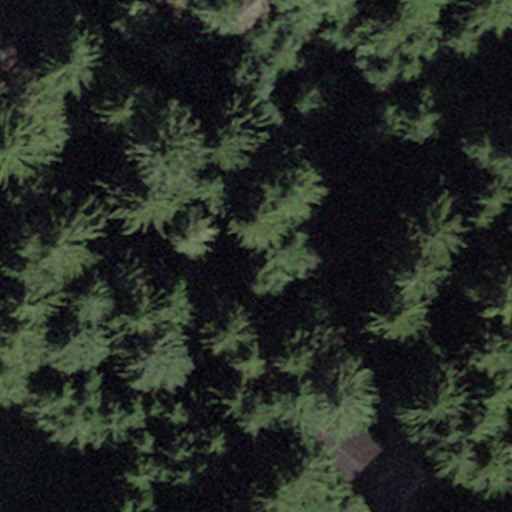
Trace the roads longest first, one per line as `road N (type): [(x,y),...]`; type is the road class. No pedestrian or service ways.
road 1 (track): [(411,479),(291,336),(192,270),(61,157),(0,20)]
road 2 (unclassified): [(407,511),(411,479),(432,467),(511,490)]
